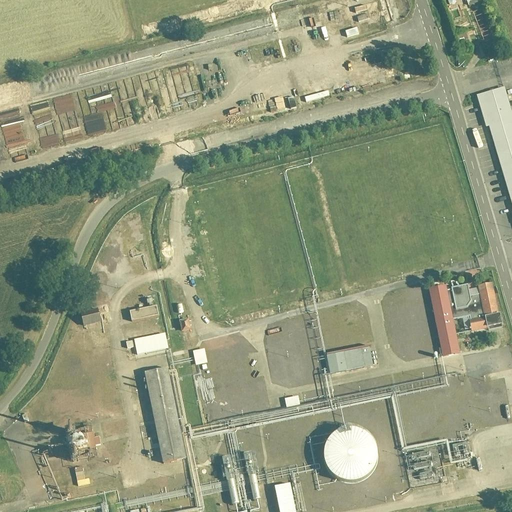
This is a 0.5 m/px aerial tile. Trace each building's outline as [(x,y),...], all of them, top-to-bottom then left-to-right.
[(403,0),(382,0),(386,11),(405,5),(403,0)] [(468,31),(459,34),(462,44),(471,41),(468,31)] [(396,65),(384,69),(388,83),(400,80),(396,65)] [(476,99),(511,214),(511,121),(503,91),(476,99)] [(130,108),(131,114),(133,114),(135,122),(142,120),(138,100),(130,102),(131,108),(130,108)] [(1,128),(7,144),(24,138),(19,122),(1,128)] [(40,144),(57,141),(54,125),(36,128),(40,144)] [(139,144),(123,147),(124,155),(141,152),(139,144)] [(479,287),(486,318),(502,314),(496,283),(479,287)] [(430,289),(444,356),(462,352),(455,320),(449,291),(448,285),(430,289)] [(449,291),(455,320),(463,318),(464,322),(472,321),(486,318),(479,287),(479,285),(449,291)] [(175,306),(176,316),(179,316),(181,330),(188,329),(184,304),(175,306)] [(132,322),(159,316),(157,306),(130,312),(132,322)] [(486,318),(488,328),(504,325),(502,314),(486,318)] [(101,315),(83,320),(85,327),(96,324),(96,327),(103,325),(101,315)] [(472,321),(474,331),(488,328),(486,318),(472,321)] [(169,350),(166,334),(134,339),(137,355),(169,350)] [(133,341),(126,343),(128,349),(135,347),(133,341)] [(205,349),(193,351),(195,365),(207,364),(205,349)] [(325,358),(328,378),(372,369),(368,350),(325,358)] [(171,369),(147,374),(165,465),(189,461),(171,373),(171,369)] [(336,435),(329,442),(325,450),(323,460),(325,469),(330,478),(338,484),(347,487),(356,487),(364,484),(371,479),(376,472),(379,464),(379,456),(377,447),(372,440),(364,434),(355,431),(345,432),(336,435)] [(74,469),(78,487),(87,485),(84,467),(74,469)] [(297,511),(291,484),(276,488),(280,511),(297,511)]
